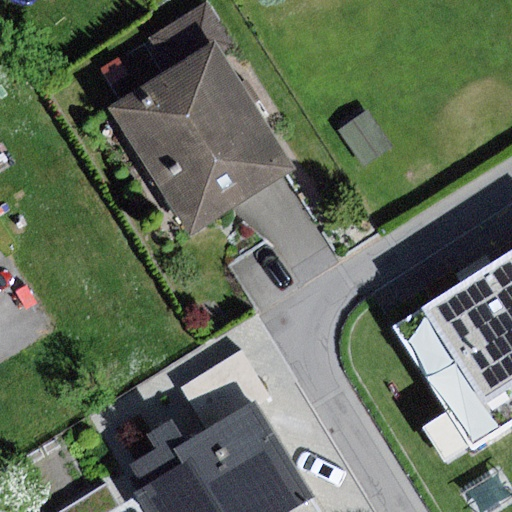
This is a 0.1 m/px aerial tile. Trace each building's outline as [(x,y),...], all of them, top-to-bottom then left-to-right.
[(170,75),(113,110),(191,235),(298,169),(219,42),(230,35),(209,1),(147,39),(170,75)] [(368,110),(339,129),(364,168),(393,149),(368,110)] [(511,256),(396,331),(474,451),(511,426),(511,256)] [(182,388),(209,432),(255,404),(268,396),(241,352),(182,388)] [(186,463),(143,489),(157,511),(319,511),(255,404),(209,432),(178,450),(186,463)] [(108,484),(60,511),(109,511),(121,506),(108,484)]
